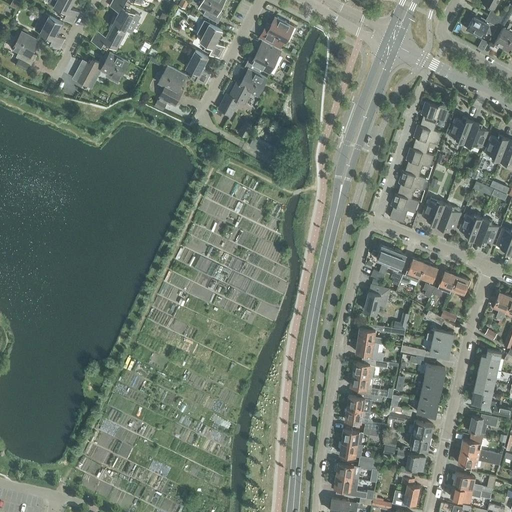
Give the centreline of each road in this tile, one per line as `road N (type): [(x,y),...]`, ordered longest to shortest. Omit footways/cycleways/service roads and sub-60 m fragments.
road 1 (secondary): [(292,511),(304,377),(337,209)]
road 2 (residential): [(316,511),(337,356),(370,223)]
road 3 (residential): [(431,511),(469,330),(491,268)]
road 4 (secondary): [(385,39),(345,144),(337,209)]
road 5 (secondary): [(337,209),(396,45)]
road 6 (residential): [(420,87),(376,222)]
road 7 (residential): [(202,111),(260,0)]
road 8 (residential): [(491,268),(376,222)]
